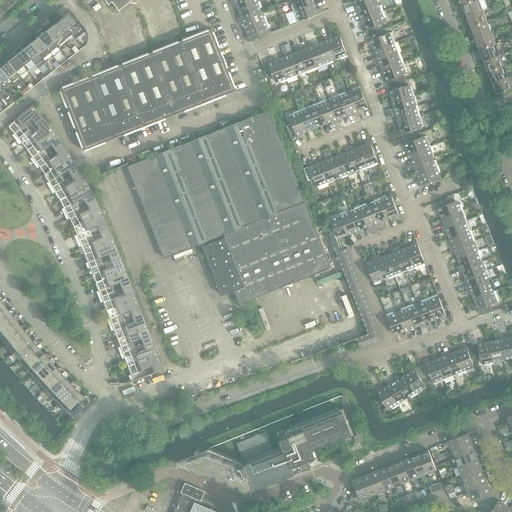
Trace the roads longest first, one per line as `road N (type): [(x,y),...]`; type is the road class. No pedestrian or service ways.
road 1 (residential): [(47,86),(46,105),(86,166),(257,100),(239,54)]
road 2 (residential): [(87,377),(98,360),(87,322),(57,247),(0,152)]
road 3 (residential): [(110,404),(133,396),(150,418),(162,419),(313,363)]
road 4 (residential): [(327,511),(342,475),(485,416)]
road 5 (residential): [(393,346),(412,348),(461,328),(417,222)]
road 6 (residential): [(393,346),(354,246),(417,222)]
road 7 (residential): [(511,98),(485,107),(442,0)]
road 8 (residential): [(87,377),(0,269)]
road 9 (unknown): [(127,256),(173,381)]
road 10 (unknown): [(233,355),(187,266),(165,267)]
